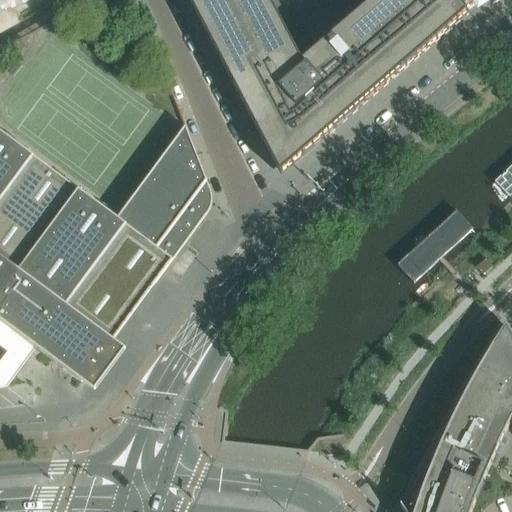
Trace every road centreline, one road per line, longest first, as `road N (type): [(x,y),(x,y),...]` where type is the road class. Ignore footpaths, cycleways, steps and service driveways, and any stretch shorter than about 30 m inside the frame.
road 1 (secondary): [(277,243),(370,152),(511,37)]
road 2 (unclassified): [(277,243),(160,0)]
road 3 (secondary): [(173,406),(277,243)]
road 4 (tertiary): [(327,511),(290,489),(151,475)]
road 5 (secondary): [(39,471),(112,445),(173,406)]
